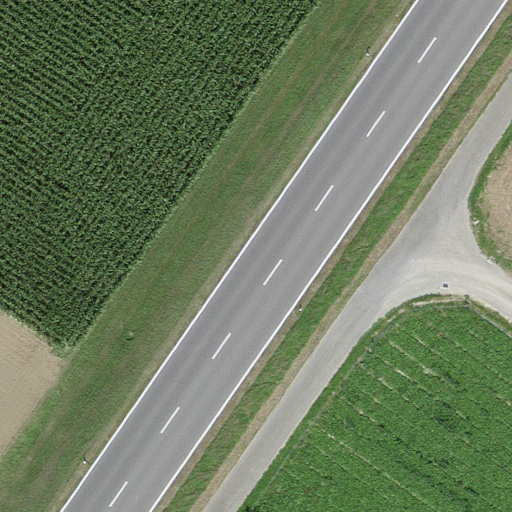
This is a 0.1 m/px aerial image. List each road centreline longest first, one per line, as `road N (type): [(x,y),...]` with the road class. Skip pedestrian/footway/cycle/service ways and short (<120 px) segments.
road 1 (tertiary): [(461,0),(106,511)]
road 2 (track): [(227,511),(511,105)]
